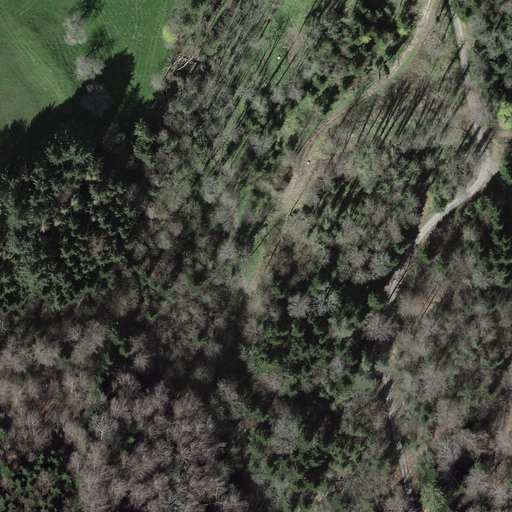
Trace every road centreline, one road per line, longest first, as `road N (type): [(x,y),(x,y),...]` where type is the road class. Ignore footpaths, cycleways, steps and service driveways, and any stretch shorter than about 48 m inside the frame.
road 1 (track): [(412,511),(385,346),(391,294),(423,232),(490,165)]
road 2 (track): [(451,0),(481,142),(511,207)]
road 3 (track): [(511,359),(493,511)]
